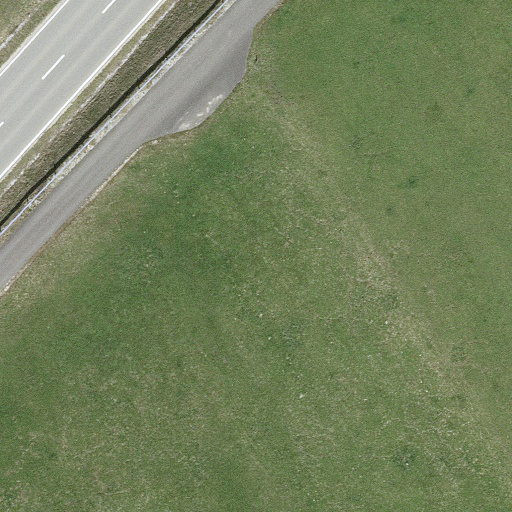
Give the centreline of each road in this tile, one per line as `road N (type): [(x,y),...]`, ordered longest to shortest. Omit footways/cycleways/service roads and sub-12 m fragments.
road 1 (track): [(268,0),(0,280)]
road 2 (primary): [(114,0),(0,124)]
